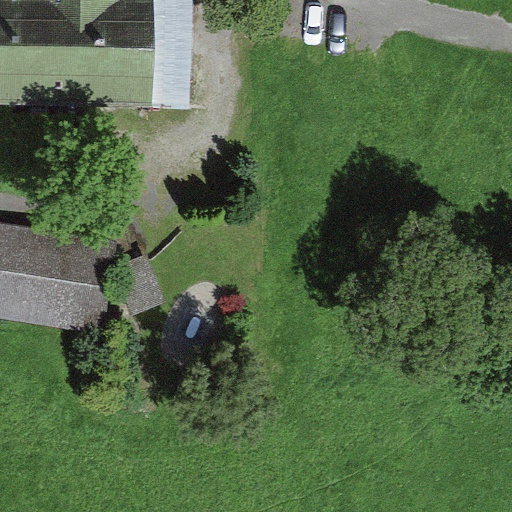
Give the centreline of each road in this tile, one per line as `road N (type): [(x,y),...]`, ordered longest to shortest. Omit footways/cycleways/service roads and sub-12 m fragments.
road 1 (track): [(0,200),(24,216),(102,218),(150,189),(196,143),(226,49),(225,0)]
road 2 (track): [(511,44),(322,0)]
